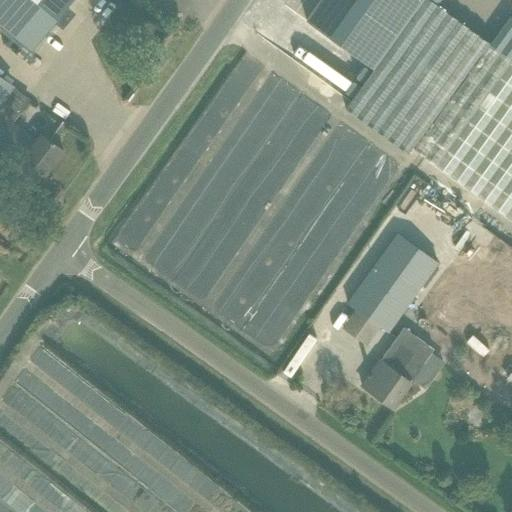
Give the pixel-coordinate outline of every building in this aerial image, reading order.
[(0,0),(0,24),(30,49),(70,0),(0,0)] [(320,0),(306,21),(374,69),(422,0),(429,0),(436,5),(438,3),(439,0),(320,0)] [(422,0),(374,69),(345,109),(407,153),(413,144),(488,39),(438,3),(436,5),(429,0),(422,0)] [(487,41),(411,148),(511,220),(511,18),(509,17),(490,43),(487,41)] [(0,106),(13,88),(0,78),(0,106)] [(13,88),(0,106),(0,143),(23,160),(22,161),(44,177),(63,151),(41,135),(36,141),(12,123),(29,100),(16,90),(13,88)] [(397,234),(348,304),(355,309),(380,327),(388,333),(437,263),(397,234)] [(351,311),(339,327),(356,340),(368,324),(351,311)] [(426,360),(433,349),(404,328),(380,360),(373,370),(362,386),(391,407),(403,391),(426,360)] [(0,511),(250,511),(32,340),(0,426),(0,511)]
